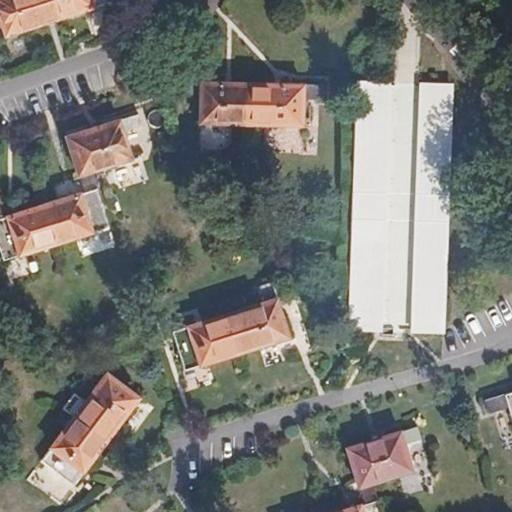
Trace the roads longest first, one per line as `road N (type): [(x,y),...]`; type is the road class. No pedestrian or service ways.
road 1 (residential): [(171,454),(188,433),(261,406),(511,343)]
road 2 (residential): [(0,91),(137,43),(213,0)]
road 3 (residential): [(511,115),(415,0)]
